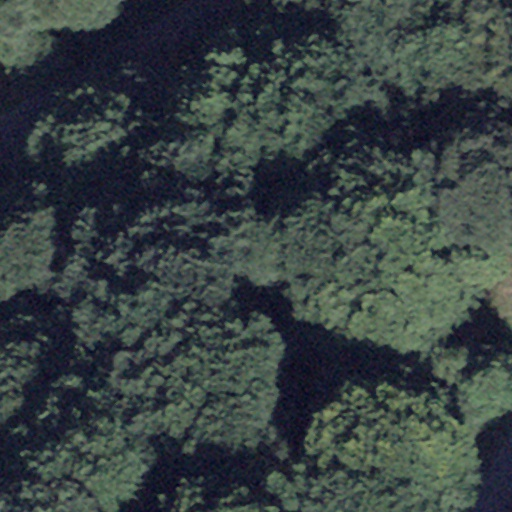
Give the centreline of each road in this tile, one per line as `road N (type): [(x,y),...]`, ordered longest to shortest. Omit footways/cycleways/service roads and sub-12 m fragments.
road 1 (unclassified): [(218,0),(511,461),(483,511)]
road 2 (unclassified): [(0,124),(217,0)]
